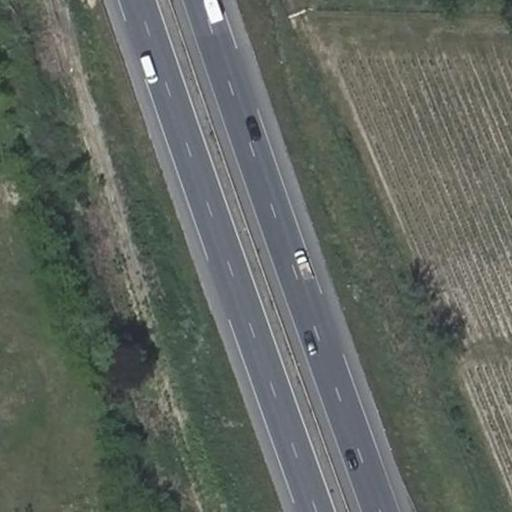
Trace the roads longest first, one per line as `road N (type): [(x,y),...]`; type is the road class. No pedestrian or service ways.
road 1 (motorway): [(388,511),(207,0)]
road 2 (motorway): [(145,0),(324,511)]
